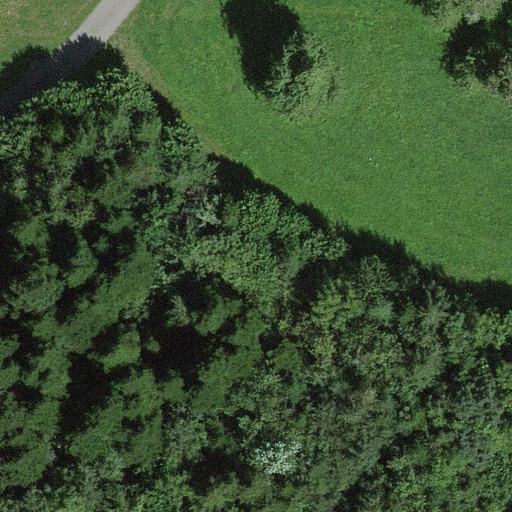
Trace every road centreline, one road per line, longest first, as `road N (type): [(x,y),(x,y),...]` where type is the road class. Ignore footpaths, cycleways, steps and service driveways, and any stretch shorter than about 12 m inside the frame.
road 1 (track): [(106,20),(138,89),(268,211),(314,243),(511,330)]
road 2 (track): [(0,114),(121,0)]
